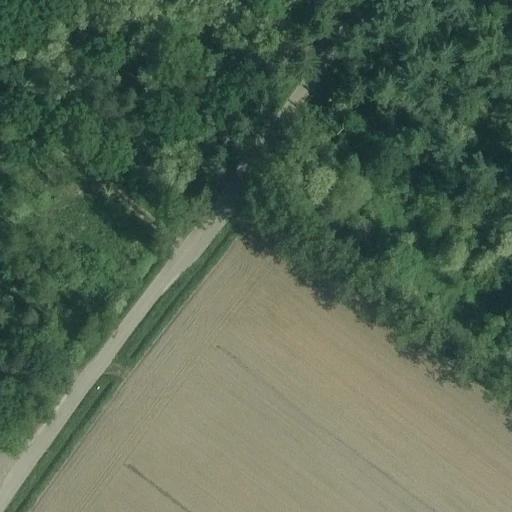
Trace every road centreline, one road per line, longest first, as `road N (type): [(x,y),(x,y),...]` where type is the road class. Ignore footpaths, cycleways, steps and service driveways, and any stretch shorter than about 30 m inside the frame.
road 1 (residential): [(183,254),(368,0)]
road 2 (residential): [(0,102),(183,254)]
road 3 (residential): [(94,378),(183,254)]
road 4 (residential): [(19,474),(94,378)]
road 5 (residential): [(94,378),(0,303)]
